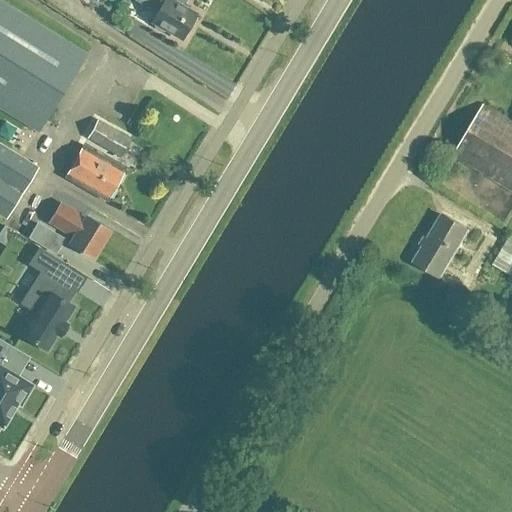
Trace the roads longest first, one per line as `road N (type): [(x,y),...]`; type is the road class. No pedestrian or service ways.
road 1 (unclassified): [(191,511),(499,0)]
road 2 (tertiary): [(38,498),(340,0)]
